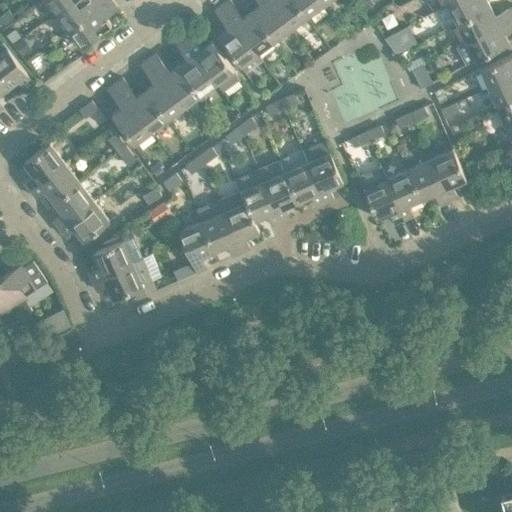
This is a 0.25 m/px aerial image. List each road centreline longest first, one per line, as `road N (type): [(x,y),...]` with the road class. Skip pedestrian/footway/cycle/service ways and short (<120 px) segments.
road 1 (residential): [(511,216),(380,277),(270,270),(98,340),(59,270),(0,194)]
road 2 (tertiary): [(511,349),(0,476)]
road 3 (tertiary): [(7,511),(511,384)]
road 4 (residential): [(0,151),(156,16)]
